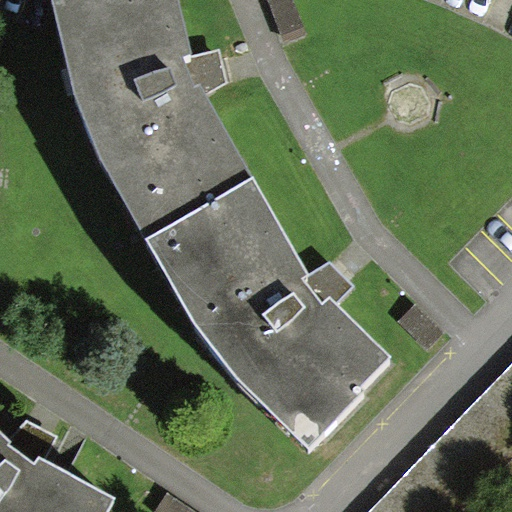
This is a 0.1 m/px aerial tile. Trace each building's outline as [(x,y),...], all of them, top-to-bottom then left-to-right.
[(52,0),(73,90),(100,157),(146,239),(253,177),(206,94),(200,84),(195,86),(190,73),(185,59),(193,56),(179,0),(52,0)] [(294,0),(267,0),(284,43),(308,33),(294,0)] [(220,50),(193,56),(185,59),(190,73),(195,86),(200,84),(206,94),(227,82),(220,50)] [(309,274),(253,177),(146,239),(191,321),(236,377),(309,450),(363,391),(360,387),(390,357),(337,304),(329,298),(322,304),(311,291),(302,278),(309,274)] [(330,261),(309,274),(302,278),(311,291),(322,304),(329,298),(337,304),(354,284),(330,261)] [(445,332),(415,303),(398,322),(429,350),(445,332)] [(511,361),(367,511),(459,511),(511,457),(511,361)] [(28,418),(10,445),(18,452),(34,465),(38,459),(45,461),(58,435),(28,418)] [(10,445),(0,433),(0,511),(107,511),(115,499),(45,461),(38,459),(34,465),(18,452),(10,445)] [(195,511),(168,492),(154,511),(195,511)]
